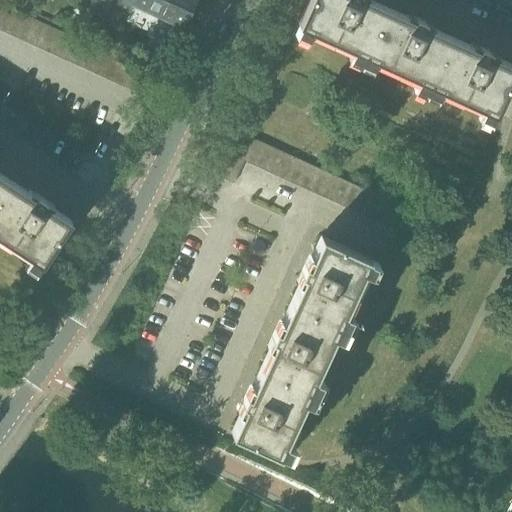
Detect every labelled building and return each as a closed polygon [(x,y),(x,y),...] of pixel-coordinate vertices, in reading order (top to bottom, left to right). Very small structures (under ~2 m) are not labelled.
[(107,0),(106,3),(117,8),(121,0),(107,0)] [(121,0),(117,8),(130,14),(133,6),(158,18),(165,0),(121,0)] [(165,0),(158,18),(183,29),(196,0),(165,0)] [(309,0),(298,24),(364,54),(386,6),(371,0),(309,0)] [(4,6),(0,14),(0,29),(5,32),(15,11),(4,6)] [(386,6),(364,54),(429,84),(451,36),(423,24),(424,20),(415,16),(414,19),(386,6)] [(15,11),(5,32),(16,37),(26,16),(15,11)] [(26,16),(16,37),(27,42),(37,20),(26,16)] [(37,20),(27,42),(38,47),(48,25),(37,20)] [(48,25),(38,47),(49,52),(58,30),(48,25)] [(58,30),(49,52),(59,57),(69,35),(58,30)] [(69,35),(59,57),(70,62),(80,40),(69,35)] [(451,36),(429,84),(495,114),(511,75),(511,64),(488,53),(489,50),(480,46),(479,49),(451,36)] [(80,40),(70,62),(81,67),(91,45),(80,40)] [(91,45),(81,67),(92,72),(102,50),(91,45)] [(102,50),(92,72),(103,77),(113,55),(102,50)] [(136,66),(145,70),(146,71),(146,70),(160,77),(166,63),(142,52),(136,66)] [(113,55),(103,77),(114,82),(123,60),(113,55)] [(114,82),(124,86),(134,65),(123,60),(114,82)] [(134,65),(124,86),(135,91),(145,70),(136,66),(134,65)] [(152,94),(160,77),(146,70),(146,71),(139,88),(152,94)] [(245,161),(255,138),(233,128),(223,151),(245,161)] [(266,143),(255,138),(245,161),(256,166),(266,143)] [(266,143),(256,166),(266,171),(277,148),(266,143)] [(287,153),(277,148),(266,171),(277,175),(287,153)] [(240,172),(245,161),(223,151),(218,162),(240,172)] [(277,175),(288,180),(298,158),(287,153),(277,175)] [(309,163),(298,158),(288,180),(299,185),(309,163)] [(240,172),(218,162),(213,173),(235,183),(240,172)] [(320,167),(309,163),(299,185),(310,190),(320,167)] [(320,167),(310,190),(321,195),(331,172),(320,167)] [(342,177),(331,172),(321,195),(331,200),(342,177)] [(0,196),(10,180),(0,173),(0,196)] [(342,177),(331,200),(342,205),(352,182),(342,177)] [(10,180),(0,196),(0,235),(42,263),(71,220),(44,202),(46,199),(38,194),(36,197),(10,180)] [(363,187),(352,182),(342,205),(353,209),(363,187)] [(374,192),(363,187),(353,209),(364,214),(374,192)] [(385,197),(374,192),(364,214),(375,219),(385,197)] [(385,197),(375,219),(386,224),(396,201),(385,197)] [(304,273),(291,301),(338,322),(368,257),(321,235),(308,264),(305,262),(301,271),(304,273)] [(274,338),(261,366),(309,388),(338,322),(291,301),(279,329),(275,327),(271,336),(274,338)] [(232,432),(231,432),(279,454),(281,448),(309,388),(261,366),(249,393),(246,392),(242,401),(245,402),(232,432)]
